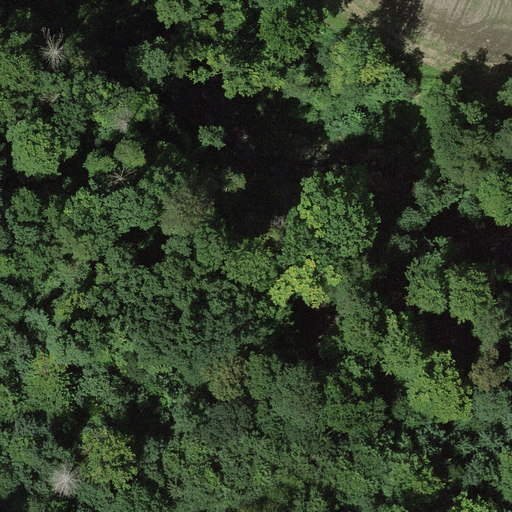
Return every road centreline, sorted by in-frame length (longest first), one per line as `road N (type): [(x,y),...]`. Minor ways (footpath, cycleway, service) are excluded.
road 1 (track): [(77,511),(338,274)]
road 2 (track): [(338,274),(76,168)]
road 3 (track): [(338,274),(511,321)]
